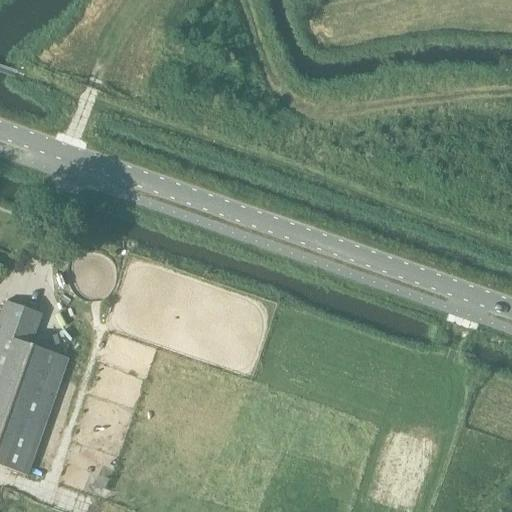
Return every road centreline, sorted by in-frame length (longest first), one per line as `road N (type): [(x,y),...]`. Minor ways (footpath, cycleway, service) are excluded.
road 1 (tertiary): [(511,309),(0,130)]
road 2 (track): [(241,0),(274,89),(305,106),(511,98)]
